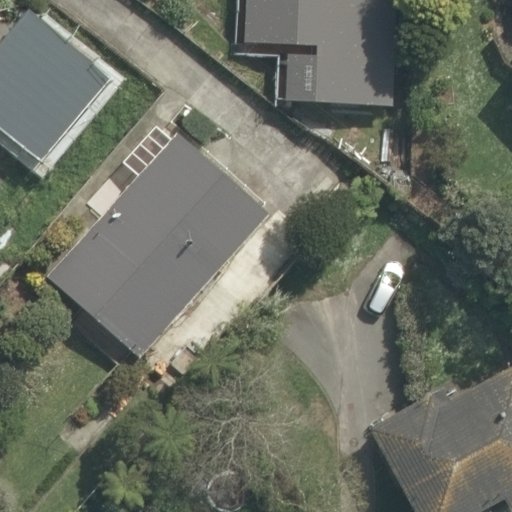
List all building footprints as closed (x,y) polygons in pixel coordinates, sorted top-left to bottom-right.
[(249,104),(361,115),(372,0),(215,0),(212,36),(255,41),(249,104)] [(511,12),(466,72),(511,107),(511,12)] [(0,90),(15,53),(0,47),(0,90)] [(55,133),(35,107),(0,134),(0,153),(11,168),(55,133)] [(241,211),(152,135),(28,281),(117,357),(241,211)] [(473,511),(490,511),(509,502),(500,484),(511,477),(511,391),(496,362),(416,404),(410,392),(347,426),(392,511),(456,511),(454,508),(467,501),(473,511)]
